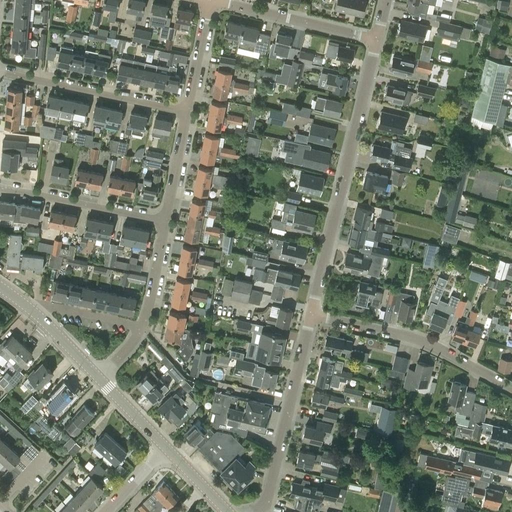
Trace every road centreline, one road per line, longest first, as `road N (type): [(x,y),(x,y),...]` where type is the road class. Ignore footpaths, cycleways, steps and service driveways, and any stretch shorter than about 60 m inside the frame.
road 1 (residential): [(312,310),(377,38)]
road 2 (residential): [(511,382),(418,337),(312,310)]
road 3 (residential): [(257,511),(267,504),(312,310)]
road 4 (residential): [(186,112),(0,72)]
road 5 (residential): [(377,38),(207,0)]
road 6 (residential): [(165,222),(0,188)]
road 7 (residential): [(25,304),(143,328)]
